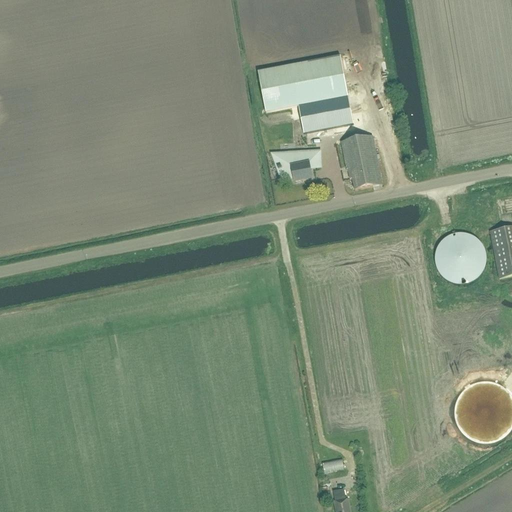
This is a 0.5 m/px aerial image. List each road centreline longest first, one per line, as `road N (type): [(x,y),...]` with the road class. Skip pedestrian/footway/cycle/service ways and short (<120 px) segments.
road 1 (unclassified): [(0,273),(511,170)]
road 2 (track): [(278,216),(322,442),(345,453),(351,473)]
